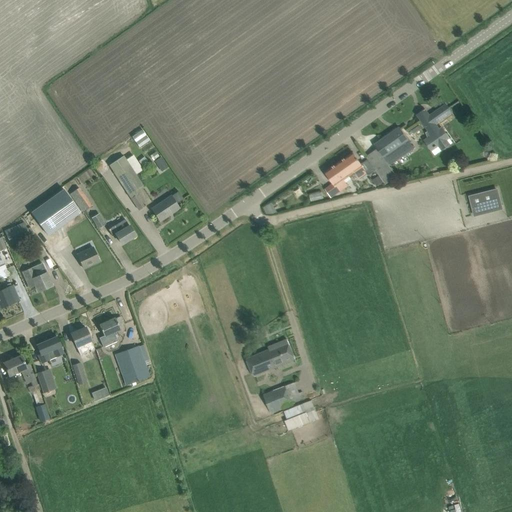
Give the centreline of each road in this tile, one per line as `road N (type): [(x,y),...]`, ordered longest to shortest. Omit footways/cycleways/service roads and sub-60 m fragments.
road 1 (tertiary): [(251,200),(511,15)]
road 2 (tertiary): [(0,335),(134,276),(251,200)]
road 3 (track): [(511,161),(261,222)]
road 4 (unclassified): [(0,385),(38,511)]
